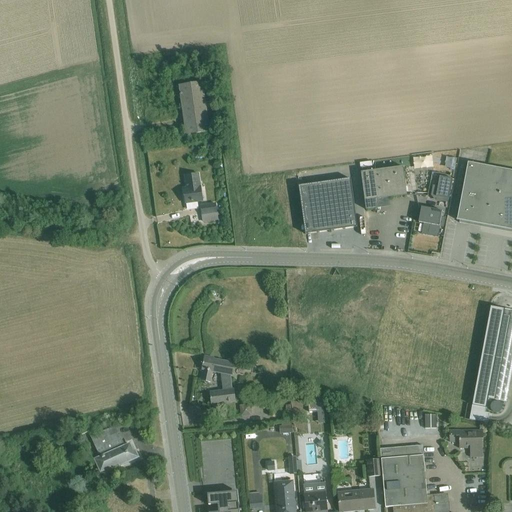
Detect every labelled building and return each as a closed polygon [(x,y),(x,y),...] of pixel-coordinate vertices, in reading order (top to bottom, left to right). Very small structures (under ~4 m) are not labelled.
[(186,136),(210,133),(203,83),(179,86),(186,136)] [(457,169),(459,159),(449,156),(446,167),(457,169)] [(416,157),(416,169),(436,169),(436,157),(416,157)] [(511,170),(468,163),(457,220),(511,230),(511,170)] [(407,196),(403,167),(361,173),(366,210),(377,209),(375,200),(407,196)] [(187,189),(184,190),(186,204),(187,204),(187,209),(189,210),(199,209),(198,202),(203,202),(201,187),(200,188),(198,175),(185,177),(187,189)] [(449,199),(453,179),(446,178),(439,177),(438,187),(436,197),(441,198),(448,199),(449,199)] [(351,179),(298,186),(303,218),(305,235),(357,228),(355,208),(351,179)] [(202,215),(217,213),(216,204),(201,207),(202,215)] [(441,218),(442,211),(421,207),(418,223),(430,225),(428,233),(438,235),(439,227),(443,227),(445,218),(441,218)] [(472,406),(470,420),(488,424),(489,414),(485,413),(486,408),(488,399),(495,400),(495,399),(502,359),(506,339),(507,336),(509,323),(510,317),(509,316),(504,316),(503,315),(504,312),(505,310),(504,310),(491,307),(485,336),(477,378),(472,405),(472,406)] [(212,405),(236,402),(234,390),(233,390),(231,376),(232,376),(234,364),(205,358),(202,370),(204,371),(202,382),(210,383),(212,372),(221,374),(223,392),(210,393),(212,405)] [(323,398),(308,400),(309,412),(324,411),(323,398)] [(491,405),(490,407),(490,408),(491,410),(492,411),(493,412),(495,412),(496,412),(498,412),(499,412),(500,411),(501,410),(502,408),(502,407),(502,405),(501,404),(500,403),(499,402),(498,401),(496,401),(495,401),(493,402),(492,403),(491,404),(491,405)] [(252,407),(240,408),(242,419),(253,418),(252,407)] [(437,416),(425,416),(426,430),(438,430),(437,416)] [(293,434),(292,426),(291,426),(291,423),(281,424),(281,427),(279,427),(280,435),(293,434)] [(104,474),(136,458),(133,452),(131,453),(128,446),(120,450),(118,446),(122,444),(114,426),(89,438),(98,456),(99,455),(100,458),(95,461),(100,472),(102,471),(104,474)] [(483,432),(459,432),(459,431),(449,431),(450,444),(459,444),(459,449),(470,449),(470,458),(482,458),(482,449),(483,449),(483,432)] [(447,511),(446,494),(427,496),(423,446),(380,450),(385,508),(393,508),(393,511),(447,511)] [(289,459),(291,475),(297,475),(297,473),(297,468),(296,461),(296,458),(289,459)] [(369,478),(381,477),(379,460),(367,461),(369,478)] [(277,511),(295,511),(294,496),(290,496),(289,483),(275,484),(277,511)] [(325,483),(303,485),(304,495),(305,511),(327,511),(326,491),(325,483)] [(339,511),(347,511),(375,509),(373,490),(338,494),(339,511)] [(227,493),(208,495),(208,506),(218,505),(218,511),(239,511),(238,503),(239,503),(238,492),(227,493)]
